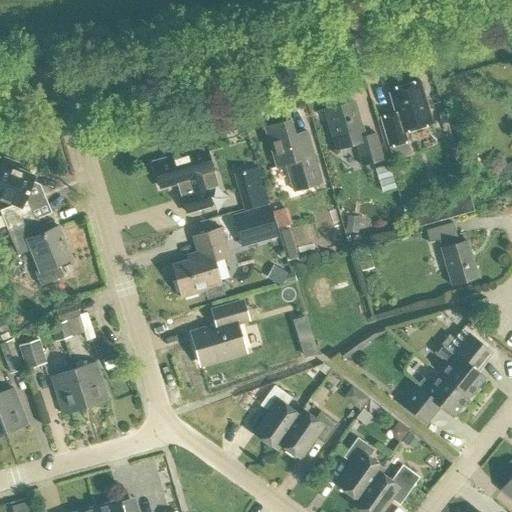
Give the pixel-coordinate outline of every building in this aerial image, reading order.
[(395,114),(380,118),(389,147),(392,160),(409,155),(406,142),(403,132),(431,123),(419,81),(388,90),(395,114)] [(362,136),(352,101),(325,109),(337,149),(355,144),(361,166),(382,160),(374,133),(362,136)] [(276,167),(285,165),(293,193),(321,185),(305,131),(293,134),(288,119),(264,127),(276,167)] [(159,188),(179,182),(183,196),(181,196),(186,213),(210,206),(204,185),(215,182),(204,147),(152,163),(159,188)] [(0,210),(0,212),(7,231),(34,220),(26,201),(28,195),(26,194),(34,175),(15,168),(14,169),(2,164),(0,168),(0,199),(11,204),(12,206),(0,210)] [(391,176),(387,164),(375,168),(379,180),(391,176)] [(263,199),(253,166),(233,172),(242,204),(263,199)] [(379,181),(383,193),(395,189),(391,177),(379,181)] [(233,214),(229,215),(236,236),(258,230),(260,239),(274,235),(265,205),(253,208),(233,214)] [(279,229),(293,226),(289,209),(275,212),(279,229)] [(34,220),(7,231),(17,256),(30,251),(38,271),(35,272),(41,286),(64,277),(58,264),(70,259),(65,247),(67,246),(59,226),(39,234),(34,220)] [(346,222),(345,232),(357,233),(358,224),(346,222)] [(458,243),(452,222),(425,230),(429,242),(438,239),(451,285),(476,277),(466,240),(458,243)] [(180,298),(204,291),(207,299),(223,295),(213,261),(229,257),(220,228),(191,236),(197,257),(175,263),(179,278),(175,279),(180,298)] [(289,230),(280,232),(289,260),(297,258),(289,230)] [(360,271),(373,267),(369,254),(357,257),(360,271)] [(273,266),(267,277),(282,285),(288,274),(273,266)] [(85,330),(80,315),(76,303),(55,310),(59,323),(49,326),(53,341),(85,330)] [(235,322),(246,319),(242,303),(212,311),(216,326),(191,334),(200,364),(243,351),(235,322)] [(308,314),(294,318),(305,356),(318,352),(320,352),(308,314)] [(5,320),(0,321),(0,333),(8,330),(5,320)] [(339,353),(343,360),(374,337),(384,334),(383,328),(371,331),(339,353)] [(447,364),(439,374),(467,397),(483,377),(467,364),(474,355),(448,335),(433,353),(447,364)] [(45,363),(38,339),(18,345),(25,369),(45,363)] [(0,344),(0,348),(10,374),(22,369),(11,340),(0,344)] [(511,358),(503,360),(506,378),(511,377),(511,358)] [(95,362),(73,369),(85,408),(107,401),(95,362)] [(85,408),(73,369),(51,376),(63,415),(85,408)] [(467,397),(439,374),(430,385),(422,378),(401,404),(424,423),(438,406),(451,416),(467,397)] [(274,449),(277,444),(298,414),(285,405),(291,398),(273,385),(259,405),(269,412),(253,435),(274,449)] [(12,388),(0,392),(0,418),(6,433),(27,425),(12,388)] [(363,395),(354,407),(359,411),(368,399),(369,399),(363,395)] [(277,444),(297,458),(313,436),(323,443),(337,424),(320,411),(314,419),(301,409),(298,414),(277,444)] [(408,432),(401,441),(411,449),(418,440),(408,432)] [(377,471),(378,472),(381,467),(368,457),(374,450),(356,437),(342,457),(352,464),(336,486),(355,500),(356,501),(377,471)] [(398,505),(413,485),(419,477),(402,464),(395,473),(390,480),(378,472),(377,471),(356,501),(355,500),(352,505),(361,511),(378,511),(388,498),(398,505)] [(511,497),(511,476),(501,489),(511,497)] [(121,511),(118,501),(94,508),(95,511),(121,511)] [(12,511),(29,511),(26,502),(11,506),(12,511)]
